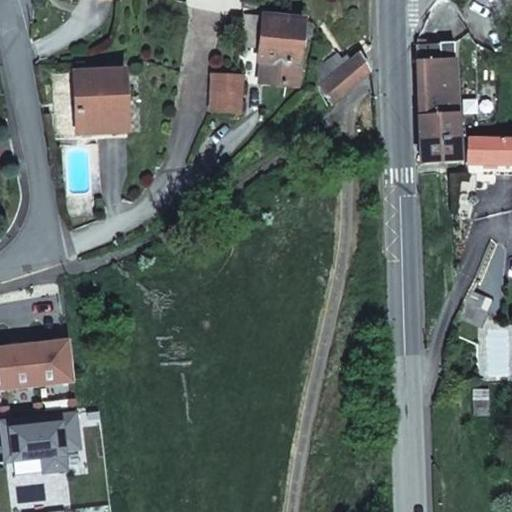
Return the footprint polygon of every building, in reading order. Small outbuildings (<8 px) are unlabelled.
[(262,62),(260,82),(296,87),(303,21),(263,16),(263,17),(242,16),(239,48),(259,49),(257,62),(262,62)] [(415,45),(419,139),(459,137),(458,122),(453,42),(437,43),(438,59),(430,59),(429,43),(421,44),(415,45)] [(429,43),(430,59),(438,59),(437,43),(429,43)] [(321,85),(332,103),(368,72),(358,54),(351,60),(346,53),(340,58),(337,53),(319,66),(321,85)] [(76,133),(85,132),(126,131),(124,71),(74,73),(76,133)] [(211,75),(210,113),(240,114),(243,78),(236,77),(211,75)] [(85,132),(76,133),(76,143),(86,143),(85,132)] [(419,139),(421,164),(461,161),(459,137),(419,139)] [(465,165),(495,167),(511,167),(511,138),(471,137),(466,137),(465,165)] [(511,167),(495,167),(495,177),(511,177),(511,167)] [(69,341),(0,348),(0,390),(74,382),(69,341)] [(75,414),(0,423),(5,462),(42,458),(43,473),(66,470),(64,450),(79,449),(75,414)]
